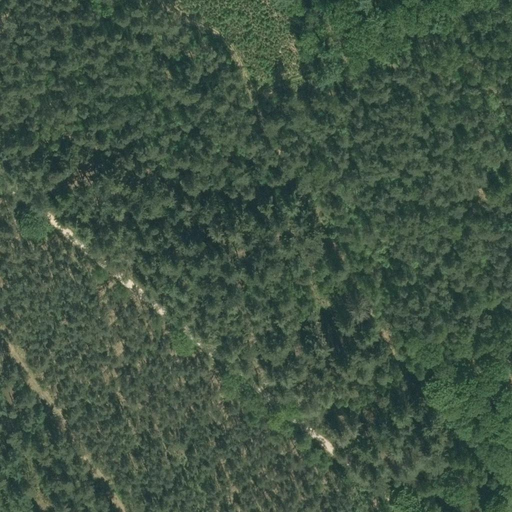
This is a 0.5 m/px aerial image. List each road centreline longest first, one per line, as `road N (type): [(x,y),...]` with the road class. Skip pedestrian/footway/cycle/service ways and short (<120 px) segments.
road 1 (track): [(0,178),(403,511)]
road 2 (track): [(120,511),(0,339)]
